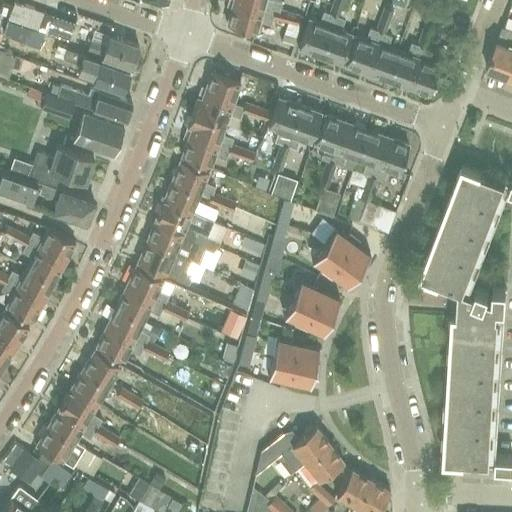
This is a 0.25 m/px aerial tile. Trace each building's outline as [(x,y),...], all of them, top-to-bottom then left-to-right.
[(262,9),(274,12),(275,8),(279,9),(281,0),(279,0),(233,0),(233,1),(262,9)] [(335,13),(339,0),(334,0),(330,12),(335,13)] [(339,0),(335,13),(339,15),(343,0),(339,0)] [(14,1),(8,19),(18,23),(25,4),(14,1)] [(274,12),(262,9),(233,1),(227,23),(256,31),(259,20),(271,23),(273,17),(274,12)] [(432,22),(437,8),(421,2),(416,17),(427,21),(431,22),(432,22)] [(35,8),(25,4),(18,23),(28,26),(35,8)] [(377,28),(381,30),(389,7),(385,6),(377,28)] [(385,31),(393,9),(389,7),(381,30),(385,31)] [(45,12),(35,8),(28,26),(35,29),(38,30),(45,12)] [(273,17),(285,20),(287,11),(279,9),(275,8),(274,12),(273,17)] [(451,28),(457,15),(437,8),(432,22),(451,28)] [(299,47),(320,54),(335,13),(330,12),(324,10),(320,22),(309,18),(299,47)] [(285,20),(297,23),(299,14),(287,11),(285,20)] [(45,12),(38,30),(43,32),(48,34),(55,15),(45,12)] [(352,33),(340,29),(344,17),(339,15),(335,13),(320,54),(341,62),(352,33)] [(65,19),(55,15),(48,34),(59,37),(65,19)] [(43,32),(38,30),(35,29),(28,26),(18,23),(8,19),(3,34),(38,46),(43,32)] [(69,41),(75,23),(65,19),(59,37),(69,41)] [(419,43),(423,45),(431,22),(427,21),(419,43)] [(431,22),(423,45),(427,46),(435,24),(432,22),(431,22)] [(371,26),(367,39),(356,35),(345,63),(366,71),(381,30),(377,28),(371,26)] [(511,30),(502,27),(487,67),(507,75),(511,62),(511,30)] [(366,71),(387,78),(397,50),(386,46),(391,33),(385,31),(381,30),(366,71)] [(131,66),(139,45),(110,35),(106,44),(91,39),(88,49),(103,54),(102,56),(131,66)] [(387,78),(408,86),(423,45),(419,43),(413,41),(408,54),(397,50),(387,78)] [(423,45),(408,86),(429,93),(439,65),(428,61),(433,48),(427,46),(423,45)] [(64,58),(80,63),(78,70),(95,76),(93,79),(123,90),(130,71),(67,48),(64,58)] [(0,66),(0,71),(11,77),(20,59),(7,52),(0,66)] [(240,81),(212,71),(204,92),(232,102),(240,81)] [(57,95),(125,120),(132,101),(100,89),(100,90),(91,87),(89,94),(61,84),(57,95)] [(242,110),(243,106),(232,102),(204,92),(202,99),(197,97),(192,111),(225,123),(236,127),(241,112),(242,110)] [(45,93),(40,106),(69,115),(74,103),(45,93)] [(285,145),(289,133),(300,104),(278,97),(268,125),(278,129),(274,141),(280,144),(285,145)] [(265,119),(268,110),(245,102),(243,106),(242,110),(265,119)] [(296,149),(300,137),(311,140),(321,112),(300,104),(289,133),(285,145),(290,147),(296,149)] [(73,139),(113,153),(123,124),(83,110),(73,139)] [(192,127),(190,134),(229,148),(231,144),(233,137),(222,133),(225,123),(192,111),(187,126),(192,127)] [(331,161),(335,149),(346,121),(325,113),(314,141),(325,145),(321,157),(327,160),(331,161)] [(331,161),(335,162),(342,165),(346,153),(356,157),(367,128),(346,121),(335,149),(331,161)] [(373,175),(377,164),(388,136),(367,128),(356,157),(367,160),(363,172),(369,174),(373,175)] [(229,148),(190,134),(182,155),(210,165),(214,154),(225,158),(228,152),(229,148)] [(409,143),(388,136),(377,164),(373,175),(378,177),(384,179),(388,168),(398,172),(409,143)] [(52,156),(36,150),(28,175),(56,185),(60,173),(85,181),(93,156),(57,143),(52,156)] [(231,144),(229,148),(228,152),(240,156),(242,148),(231,144)] [(280,144),(277,154),(286,158),(290,147),(285,145),(280,144)] [(254,152),(242,148),(240,156),(251,160),(254,152)] [(282,170),(286,158),(277,154),(272,167),(282,170)] [(208,170),(180,159),(172,180),(199,191),(211,196),(213,191),(215,185),(204,181),(208,170)] [(327,160),(323,171),(331,174),(335,162),(331,161),(327,160)] [(445,458),(490,461),(499,315),(497,315),(497,309),(506,309),(507,290),(493,289),(493,299),(487,297),(489,292),(477,287),(475,292),(464,288),(506,180),(463,164),(421,273),(449,284),(445,293),(444,293),(443,294),(458,300),(458,313),(454,312),(445,458)] [(38,180),(37,181),(3,169),(4,167),(0,165),(0,190),(30,201),(34,190),(59,199),(55,210),(85,221),(94,201),(55,187),(45,184),(46,183),(38,180)] [(327,185),(331,174),(323,171),(319,182),(327,185)] [(297,180),(278,172),(271,192),(290,199),(297,180)] [(369,174),(365,186),(374,189),(378,177),(373,175),(369,174)] [(163,200),(191,211),(199,191),(172,180),(163,200)] [(361,197),(366,199),(369,200),(374,189),(365,186),(361,197)] [(209,201),(220,206),(224,195),(213,191),(211,196),(209,201)] [(236,200),(224,195),(220,206),(232,211),(236,200)] [(201,216),(191,211),(163,200),(155,220),(192,236),(193,236),(195,231),(207,237),(214,221),(201,216)] [(387,232),(395,211),(366,201),(359,220),(376,226),(376,228),(387,232)] [(281,207),(277,221),(287,224),(291,209),(281,207)] [(203,246),(197,243),(191,241),(193,236),(192,236),(155,220),(146,241),(190,259),(198,262),(205,246),(203,246)] [(283,238),(287,224),(277,221),(273,236),(283,238)] [(2,233),(14,239),(19,230),(7,224),(2,233)] [(335,226),(323,242),(358,268),(370,251),(369,251),(368,252),(357,244),(360,239),(349,231),(346,235),(336,228),(336,227),(335,226)] [(30,236),(27,241),(64,261),(75,241),(49,227),(43,236),(33,230),(30,236)] [(224,244),(244,248),(247,232),(227,228),(224,244)] [(30,236),(19,230),(14,239),(25,245),(27,241),(30,236)] [(191,241),(197,243),(203,246),(207,237),(195,231),(193,236),(191,241)] [(205,246),(214,251),(218,241),(207,237),(203,246),(205,246)] [(54,280),(64,261),(27,241),(25,245),(21,251),(32,257),(27,266),(54,280)] [(190,259),(146,241),(137,261),(188,283),(192,275),(185,272),(190,259)] [(261,253),(264,245),(255,241),(251,249),(261,253)] [(346,284),(358,268),(323,242),(311,259),(313,260),(313,259),(323,266),(320,270),(331,279),(335,274),(346,282),(345,283),(346,284)] [(245,263),(240,273),(257,282),(262,271),(245,263)] [(136,265),(126,285),(164,304),(165,300),(169,294),(158,288),(162,278),(136,265)] [(8,275),(6,279),(43,300),(54,280),(27,266),(23,275),(12,269),(8,275)] [(264,269),(260,283),(270,286),(274,272),(264,269)] [(0,270),(0,281),(4,283),(6,279),(8,275),(0,270)] [(300,278),(292,296),(331,314),(339,296),(338,295),(338,296),(325,290),(327,285),(315,279),(312,284),(301,279),(302,278),(300,278)] [(0,290),(11,296),(6,305),(33,320),(43,300),(6,279),(4,283),(0,290)] [(229,280),(225,292),(252,301),(256,289),(229,280)] [(266,301),(270,286),(260,283),(256,298),(266,301)] [(116,305),(143,318),(147,309),(158,314),(162,308),(164,304),(126,285),(116,305)] [(323,332),(331,314),(292,296),(284,314),(285,315),(285,314),(296,319),(294,324),(307,330),(309,325),(322,330),(321,332),(323,332)] [(165,300),(164,304),(162,308),(173,313),(177,305),(165,300)] [(149,333),(138,328),(143,318),(116,305),(106,325),(144,343),(146,339),(149,333)] [(188,311),(177,305),(173,313),(184,319),(188,311)] [(0,333),(17,344),(29,326),(4,309),(0,315),(0,333)] [(236,337),(241,326),(225,319),(220,330),(236,337)] [(144,343),(106,325),(96,345),(123,358),(128,349),(139,354),(142,347),(144,343)] [(0,359),(5,363),(17,344),(0,333),(0,359)] [(242,348),(252,351),(256,336),(246,334),(242,348)] [(272,355),(314,364),(319,345),(317,344),(317,346),(303,343),(305,337),(291,334),(290,339),(278,337),(278,335),(277,335),(272,355)] [(142,347),(153,353),(157,345),(146,339),(144,343),(142,347)] [(238,345),(227,342),(222,358),(233,361),(238,345)] [(157,345),(153,353),(165,359),(169,350),(157,345)] [(108,384),(111,379),(120,364),(94,348),(83,368),(108,384)] [(248,365),(252,351),(242,348),(238,363),(248,365)] [(309,382),(308,384),(310,384),(314,364),(272,355),(268,374),(269,375),(269,374),(281,376),(280,382),(294,385),(295,379),(309,382)] [(97,402),(108,384),(83,368),(71,387),(97,402)] [(127,400),(132,392),(121,386),(116,394),(127,400)] [(97,402),(71,387),(59,405),(96,428),(98,424),(102,418),(91,411),(97,402)] [(142,399),(132,392),(127,400),(137,407),(142,399)] [(169,417),(188,429),(201,408),(182,396),(169,417)] [(59,405),(48,424),(74,440),(79,431),(90,438),(93,432),(96,428),(59,405)] [(194,428),(211,434),(217,416),(200,410),(194,428)] [(48,424),(39,439),(36,444),(72,465),(78,455),(68,449),(74,440),(48,424)] [(93,432),(104,438),(109,430),(98,424),(96,428),(93,432)] [(296,468),(305,462),(329,442),(316,425),(314,426),(312,424),(305,430),(307,433),(285,449),(276,438),(261,449),(255,473),(276,456),(281,462),(286,458),(294,470),(296,469),(296,468)] [(109,430),(104,438),(114,445),(119,436),(109,430)] [(343,459),(329,442),(305,462),(296,468),(296,469),(309,485),(334,466),(339,472),(345,465),(341,461),(343,459)] [(6,457),(14,463),(10,468),(28,481),(35,472),(40,475),(47,466),(25,449),(23,451),(15,444),(6,457)] [(511,455),(496,455),(496,461),(496,466),(511,466),(511,455)] [(62,466),(52,459),(47,466),(40,475),(49,482),(52,479),(62,466)] [(336,494),(355,505),(370,477),(351,467),(350,469),(345,465),(339,472),(345,477),(336,494)] [(61,486),(70,473),(62,466),(52,479),(61,486)] [(96,495),(103,486),(87,476),(81,487),(96,495)] [(389,488),(370,477),(355,505),(368,511),(376,511),(384,499),(386,500),(391,491),(388,490),(389,488)] [(317,497),(325,488),(316,480),(308,488),(317,497)] [(154,508),(156,509),(164,493),(148,484),(138,500),(154,508)] [(103,486),(96,495),(102,499),(108,489),(103,486)] [(335,497),(325,488),(317,497),(327,506),(335,497)] [(273,511),(290,511),(274,495),(266,504),(273,511)] [(166,506),(176,511),(181,502),(171,496),(171,497),(166,506)] [(0,510),(0,511),(26,511),(27,511),(9,498),(0,510)] [(152,511),(154,508),(138,500),(132,511),(152,511)]
